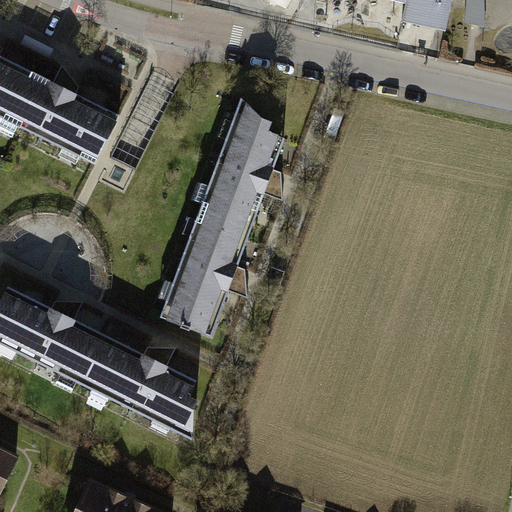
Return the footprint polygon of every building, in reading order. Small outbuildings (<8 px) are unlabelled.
[(511,0),(405,0),(401,21),(446,31),(452,0),(511,0)] [(0,65),(0,122),(92,167),(111,120),(0,65)] [(239,97),(161,318),(212,335),(282,137),(239,97)] [(6,289),(0,302),(0,342),(193,439),(193,409),(198,402),(188,397),(197,382),(165,369),(177,349),(148,348),(142,357),(74,323),(84,302),(55,301),(50,311),(6,289)] [(0,491),(18,456),(0,447),(0,491)] [(161,511),(90,480),(75,511),(161,511)]
